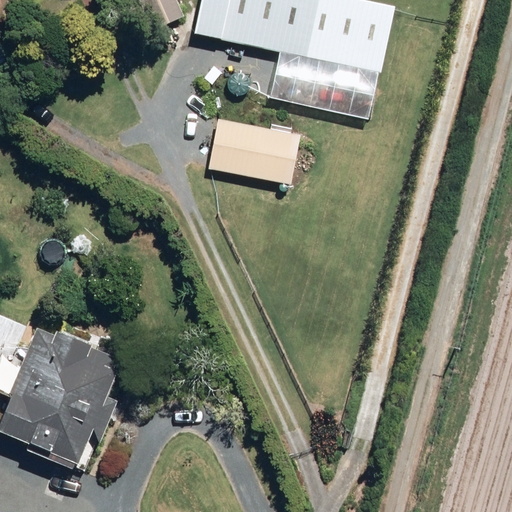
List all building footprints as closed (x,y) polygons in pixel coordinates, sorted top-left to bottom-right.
[(173,0),(137,0),(152,33),(182,19),(173,0)] [(392,10),(345,0),(199,0),(192,36),(378,75),(392,10)] [(318,87),(282,89),(283,121),(319,119),(318,87)] [(298,137),(216,122),(208,171),(289,186),(298,137)] [(0,315),(0,397),(7,400),(0,415),(0,437),(25,448),(22,453),(69,473),(71,468),(83,473),(95,445),(98,446),(116,404),(105,399),(116,374),(111,371),(115,361),(84,348),(86,344),(59,333),(58,337),(53,335),(52,338),(35,330),(29,344),(21,343),(28,327),(0,315)]
